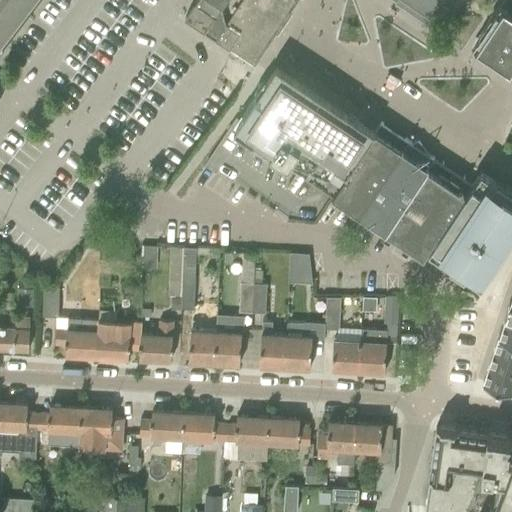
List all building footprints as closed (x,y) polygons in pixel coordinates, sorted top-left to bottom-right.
[(0,0),(0,40),(30,0),(0,0)] [(195,0),(185,16),(251,60),(291,0),(195,0)] [(442,0),(402,0),(429,19),(442,0)] [(511,0),(503,0),(500,6),(511,14),(511,0)] [(511,14),(500,6),(472,47),(511,73),(511,14)] [(230,123),(212,150),(214,151),(224,157),(240,133),(332,195),(375,131),(356,119),(360,113),(341,100),(341,98),(341,97),(341,95),(340,93),(339,92),(338,90),(337,89),(334,88),(333,88),(331,87),(329,87),(327,87),(326,88),(323,88),(288,65),(283,62),(270,82),(266,79),(265,79),(264,79),(262,79),(261,80),(254,90),(254,91),(254,92),(254,93),(254,94),(255,94),(255,95),(256,95),(235,126),(230,123)] [(375,131),(332,195),(333,196),(358,213),(407,140),(380,122),(375,131)] [(407,140),(358,213),(385,231),(434,158),(407,140)] [(472,183),(434,158),(385,231),(423,256),(428,250),(472,183)] [(511,190),(481,170),(472,183),(428,250),(481,285),(511,238),(511,190)] [(100,270),(99,285),(109,285),(110,272),(127,273),(128,253),(120,243),(100,241),(100,270)] [(141,245),(141,267),(156,268),(156,245),(141,245)] [(183,247),(169,246),(167,295),(181,296),(183,247)] [(183,247),(181,296),(181,308),(193,309),(195,257),(195,247),(183,247)] [(195,247),(195,257),(218,258),(218,250),(218,249),(218,248),(195,247)] [(287,282),(312,283),(311,278),(308,253),(289,252),(287,282)] [(244,274),(244,282),(253,282),(254,275),(244,274)] [(240,282),(238,311),(251,312),(253,282),(244,282),(240,282)] [(253,282),(251,312),(264,312),(266,283),(261,283),(253,282)] [(57,319),(59,287),(44,286),(42,318),(57,319)] [(30,305),(31,289),(19,288),(18,305),(30,305)] [(506,312),(482,381),(511,391),(511,387),(511,293),(510,300),(509,300),(505,312),(506,312)] [(385,296),(384,323),(386,323),(386,329),(386,342),(396,343),(398,297),(385,296)] [(324,322),(324,329),(338,329),(339,327),(340,297),(326,297),(325,297),(325,317),(324,322)] [(98,312),(98,320),(96,356),(128,357),(128,348),(139,349),(140,330),(141,322),(115,321),(116,313),(98,312)] [(14,326),(0,325),(0,347),(28,349),(29,317),(14,317),(14,326)] [(67,318),(66,329),(55,328),(54,344),(65,345),(65,354),(96,356),(98,320),(67,318)] [(286,335),(284,366),(309,368),(311,348),(311,338),(311,337),(302,336),(303,321),(287,320),(286,335)] [(139,358),(170,360),(173,322),(158,321),(158,331),(140,330),(139,349),(139,358)] [(312,322),(311,335),(311,337),(311,338),(323,338),(324,329),(324,322),(312,322)] [(260,334),(260,345),(259,365),(284,366),(286,335),(271,334),(271,324),(261,323),(260,334)] [(359,340),(358,371),(384,372),(386,342),(386,329),(360,328),(360,330),(359,340)] [(190,330),(189,341),(188,361),(214,362),(215,331),(190,330)] [(215,331),(214,362),(239,364),(240,344),(241,333),(215,331)] [(333,339),(332,369),(358,371),(359,340),(333,339)] [(0,448),(18,450),(18,453),(17,456),(35,457),(37,430),(38,413),(27,412),(27,403),(0,401),(0,448)] [(38,413),(37,430),(64,431),(64,447),(79,448),(79,432),(80,406),(49,404),(49,413),(38,413)] [(79,432),(79,448),(121,450),(122,434),(123,417),(111,417),(112,408),(80,406),(79,432)] [(151,419),(140,419),(139,435),(181,438),(183,412),(152,410),(151,419)] [(183,412),(181,438),(224,440),(225,423),(214,422),(214,414),(183,412)] [(236,424),(225,423),(224,440),(266,442),(268,417),(236,415),(236,424)] [(299,418),(268,417),(266,442),(309,445),(310,428),(299,427),(299,418)] [(318,434),(317,454),(317,456),(331,457),(332,447),(339,447),(338,463),(353,463),(354,448),(353,448),(355,421),(328,420),(327,435),(318,434)] [(382,423),(355,421),(353,448),(354,448),(376,449),(375,459),(389,460),(390,444),(390,439),(391,424),(382,424),(382,423)] [(436,425),(424,508),(424,511),(511,511),(511,436),(510,436),(510,435),(487,432),(487,433),(458,429),(458,428),(436,425)] [(307,465),(306,485),(315,486),(316,475),(316,466),(307,465)] [(316,475),(315,486),(316,486),(325,486),(326,476),(316,475)] [(284,484),(283,511),(285,511),(296,511),(297,489),(298,485),(284,484)] [(332,486),(331,500),(357,501),(358,488),(332,486)] [(205,511),(204,511),(221,511),(222,495),(205,494),(205,511)] [(105,495),(103,511),(127,511),(129,496),(124,496),(105,495)] [(129,496),(127,511),(143,511),(144,496),(129,496)] [(16,511),(32,511),(33,500),(17,499),(16,511)]
